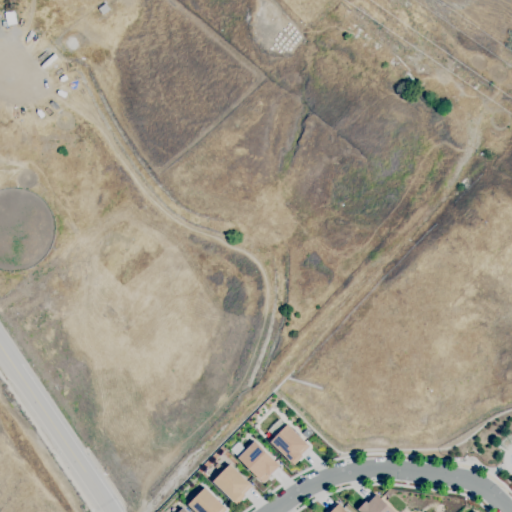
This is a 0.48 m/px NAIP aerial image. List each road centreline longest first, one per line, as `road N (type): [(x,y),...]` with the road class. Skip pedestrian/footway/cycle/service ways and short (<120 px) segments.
road 1 (track): [(146,511),(475,170),(478,108)]
road 2 (residential): [(509,511),(477,482),(392,469),(337,474),(269,511)]
road 3 (tertiary): [(0,347),(112,511)]
